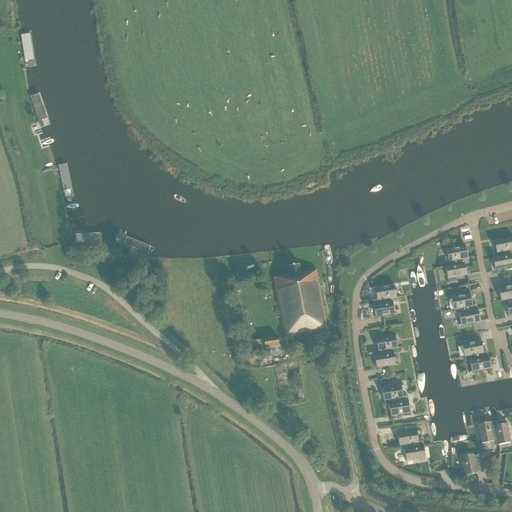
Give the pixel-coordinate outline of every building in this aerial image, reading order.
[(30,31),(19,33),(24,67),(35,66),(30,31)] [(36,95),(29,98),(39,129),(47,126),(36,95)] [(64,166),(55,168),(63,201),(68,201),(72,199),(64,166)] [(74,234),(74,245),(109,243),(109,232),(74,234)] [(120,235),(117,243),(150,257),(154,248),(120,235)] [(504,252),(510,251),(511,250),(511,238),(494,241),(496,253),(497,253),(498,257),(504,256),(504,252)] [(449,267),(457,265),(456,261),(464,259),(468,258),(466,247),(452,250),(446,251),(449,267)] [(504,252),(504,256),(498,257),(493,258),(495,270),(511,267),(511,258),(511,255),(510,255),(510,251),(504,252)] [(457,265),(449,267),(445,268),(447,279),(467,275),(464,259),(456,261),(457,265)] [(327,328),(321,298),(321,296),(316,271),(300,274),(299,265),(288,267),(289,275),(273,278),(277,296),(284,337),(317,331),(317,329),(327,328)] [(373,306),(385,304),(384,300),(392,298),(397,298),(395,286),(374,289),(376,301),(372,302),(373,306)] [(500,301),(505,300),(511,299),(511,287),(498,290),(500,301)] [(465,308),(466,312),(474,311),(471,295),(451,299),(453,310),(457,309),(465,308)] [(384,300),(385,304),(373,306),(375,318),(395,314),(392,298),(384,300)] [(480,322),(478,310),(474,311),(466,312),(465,308),(457,309),(460,326),(480,322)] [(263,340),(254,341),(256,354),(266,352),(267,352),(266,349),(278,346),(277,336),(263,339),(263,340)] [(375,340),(378,356),(386,355),(385,350),(393,349),(398,348),(396,336),(375,340)] [(461,346),(464,357),(468,356),(476,355),(477,359),(485,358),(482,342),(461,346)] [(386,355),(378,356),(374,357),(375,368),(396,365),(393,349),(385,350),(386,355)] [(489,357),(485,358),(477,359),(476,355),(468,356),(471,372),(491,368),(489,357)] [(383,401),(387,400),(395,399),(396,403),(404,402),(401,386),(381,390),(383,401)] [(396,403),(395,399),(387,400),(390,416),(410,413),(408,402),(404,402),(396,403)] [(496,434),(492,434),(490,427),(489,422),(478,424),(482,445),(498,441),(496,434)] [(490,427),(492,434),(496,434),(498,441),(499,446),(510,444),(506,424),(490,427)] [(411,444),(412,449),(420,447),(417,431),(397,435),(399,446),(403,445),(411,444)] [(420,447),(412,449),(411,444),(403,445),(406,461),(426,458),(424,447),(420,447)] [(473,457),(473,455),(461,457),(464,476),(477,474),(476,472),(483,471),(480,455),(473,457)]
